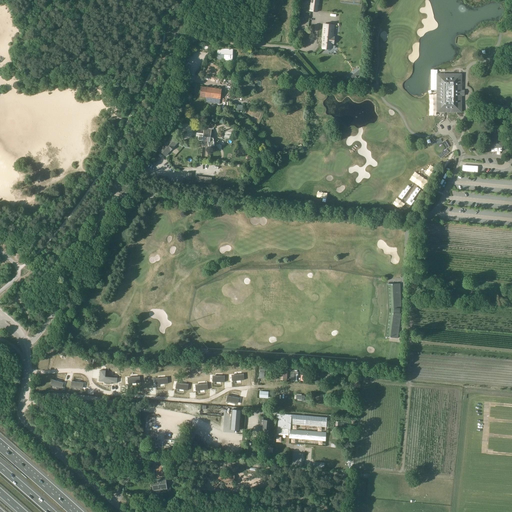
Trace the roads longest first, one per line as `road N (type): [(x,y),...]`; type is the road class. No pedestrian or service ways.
road 1 (unclassified): [(115,184),(159,196),(425,222),(459,163),(446,129)]
road 2 (unknown): [(17,276),(118,154),(195,0)]
road 3 (unclassified): [(25,369),(79,371),(110,393),(200,401),(261,386)]
road 4 (unknown): [(457,145),(463,118),(432,134),(412,133),(375,87),(318,79),(288,48)]
road 5 (unclassified): [(23,343),(45,327),(115,184)]
road 6 (unclassified): [(24,373),(21,416),(122,511)]
road 7 (unknown): [(190,36),(299,48),(314,19),(329,18)]
road 8 (unclassified): [(115,184),(181,57)]
